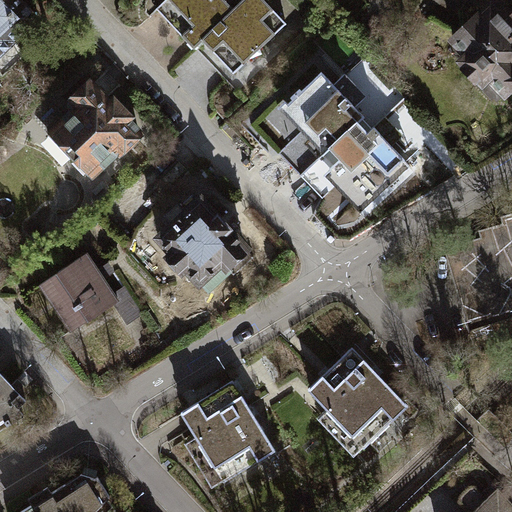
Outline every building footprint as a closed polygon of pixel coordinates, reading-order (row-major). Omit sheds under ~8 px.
[(37,16),(20,0),(0,0),(0,70),(3,74),(25,52),(13,40),(37,16)] [(202,40),(232,10),(222,0),(163,0),(155,8),(194,48),(202,40)] [(284,22),(262,0),(242,0),(232,10),(202,40),(233,72),(284,22)] [(494,0),(474,20),(452,40),(467,55),(461,61),(475,76),(472,79),(490,99),(493,97),(495,99),(511,82),(511,14),(511,15),(504,8),(496,0),(494,0)] [(466,0),(460,10),(474,20),(494,0),(496,0),(504,8),(508,0),(466,0)] [(334,83),(320,69),(287,103),(331,146),(356,121),(363,114),(346,98),(353,91),(340,77),(334,83)] [(105,102),(87,83),(64,105),(70,111),(44,136),(67,161),(69,159),(86,176),(113,150),(115,152),(135,133),(123,120),(126,118),(108,99),(105,102)] [(367,132),(356,121),(331,146),(341,156),(328,172),(363,212),(397,181),(413,165),(387,140),(393,133),(380,119),(367,132)] [(172,225),(157,238),(207,292),(230,270),(234,274),(254,256),(202,199),(187,213),(177,202),(163,215),(172,225)] [(481,235),(487,255),(451,266),(461,298),(455,300),(464,332),(511,317),(511,305),(509,296),(511,295),(511,219),(499,223),(501,230),(481,235)] [(117,299),(86,252),(39,283),(71,330),(117,299)] [(352,349),(309,390),(365,448),(407,406),(352,349)] [(0,372),(0,429),(24,415),(18,406),(25,400),(0,372)] [(234,383),(184,414),(198,436),(187,442),(214,487),(275,449),(234,383)] [(32,504),(19,511),(92,511),(110,496),(98,476),(81,473),(52,491),(49,486),(29,498),(32,504)] [(511,511),(511,508),(488,486),(481,492),(474,486),(469,486),(460,495),(460,501),(468,508),(466,510),(465,511),(511,511)]
